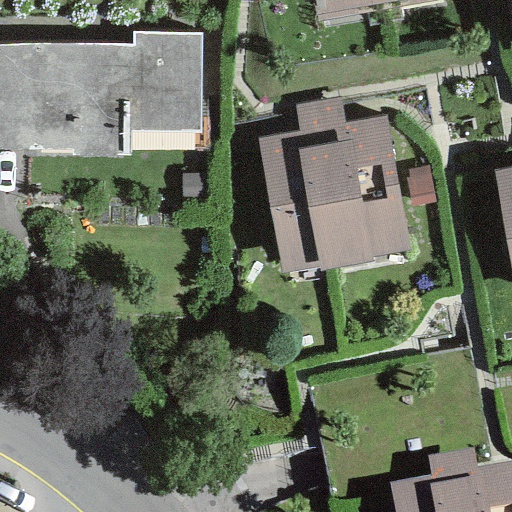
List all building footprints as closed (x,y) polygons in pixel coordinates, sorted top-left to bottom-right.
[(311,0),(315,19),(421,0),(311,0)] [(132,44),(0,43),(0,146),(71,147),(71,154),(129,155),(129,129),(199,129),(200,33),(132,32),(132,44)] [(298,128),(255,135),(279,269),(408,246),(384,110),(342,118),(338,95),(294,103),(298,128)] [(511,165),(493,169),(511,275),(511,165)] [(430,498),(387,506),(387,511),(511,511),(511,481),(474,488),(470,466),(426,474),(430,498)]
